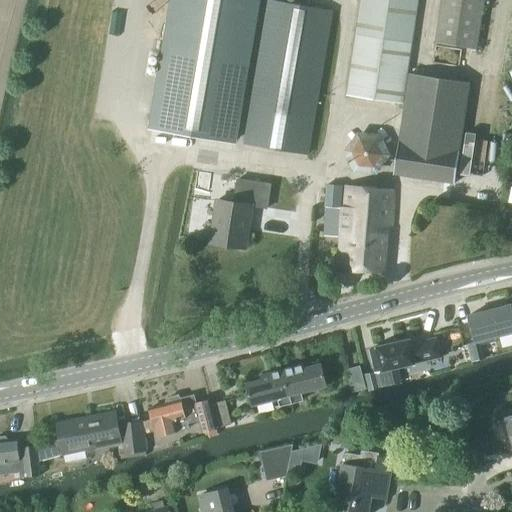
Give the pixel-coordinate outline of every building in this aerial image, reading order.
[(173,0),(152,128),(232,142),(256,0),(173,0)] [(360,0),(346,95),(402,104),(417,0),(360,0)] [(442,0),(436,44),(476,50),(483,0),(442,0)] [(268,1),(244,144),(307,155),(332,12),(268,1)] [(470,83),(408,74),(393,174),(454,184),(470,83)] [(354,173),(377,175),(391,155),(381,134),(358,132),(344,152),(354,173)] [(205,212),(215,213),(211,244),(244,249),(251,207),(266,209),(270,185),(237,180),(234,203),(217,200),(217,201),(207,200),(205,212)] [(324,237),(341,238),(338,272),(384,273),(387,227),(390,228),(393,190),(345,187),(343,209),(326,208),(324,237)] [(511,333),(511,316),(509,306),(502,307),(501,305),(491,308),(492,310),(468,316),(474,342),(467,344),(471,363),(483,360),(482,356),(495,353),(492,343),(495,342),(495,341),(496,341),(496,339),(494,340),(494,338),(511,333)] [(372,348),(377,372),(441,358),(436,338),(414,343),(413,339),(372,348)] [(304,365),(282,371),(291,403),(302,401),(300,393),(326,386),(321,365),(318,365),(316,363),(313,362),(310,363),(308,365),(307,368),(305,369),(304,365)] [(357,367),(348,370),(348,369),(346,370),(352,393),(366,389),(359,366),(357,367)] [(291,403),(282,371),(260,377),(261,380),(245,385),(251,406),(277,399),(279,407),(291,403)] [(152,421),(142,423),(144,432),(154,429),(156,436),(187,428),(186,424),(199,420),(202,432),(216,428),(210,405),(209,401),(195,405),(193,396),(180,400),(177,396),(167,399),(166,404),(149,409),(152,421)] [(210,405),(216,428),(230,425),(225,401),(210,405)] [(144,432),(142,423),(118,426),(115,413),(57,425),(60,441),(62,454),(123,442),(125,453),(128,453),(128,458),(145,456),(145,453),(143,432),(144,432)] [(37,455),(36,447),(36,446),(18,448),(17,441),(8,442),(7,438),(0,438),(0,474),(20,472),(21,478),(40,476),(38,462),(37,455)] [(38,462),(63,455),(62,454),(60,441),(36,447),(37,455),(38,462)] [(259,453),(266,481),(286,477),(292,445),(259,453)] [(378,456),(378,454),(361,451),(360,456),(345,453),(343,465),(342,464),(334,511),(336,511),(368,511),(371,497),(368,497),(373,486),(388,489),(393,458),(378,456)] [(198,497),(202,511),(229,511),(224,490),(198,497)]
